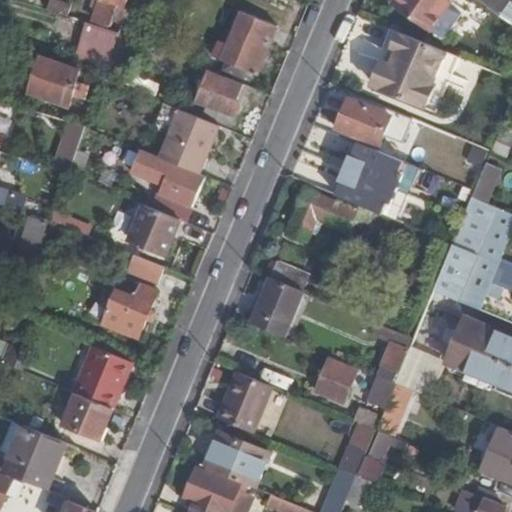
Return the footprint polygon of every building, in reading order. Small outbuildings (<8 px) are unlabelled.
[(46,0),(43,11),(63,17),(67,7),(46,0)] [(127,16),(132,0),(97,0),(94,8),(99,11),(94,21),(112,27),(118,13),(127,16)] [(398,0),(395,6),(433,34),(457,0),(398,0)] [(476,0),(502,18),(511,3),(511,1),(509,0),(476,0)] [(280,29),(245,15),(224,63),(232,68),(230,74),(243,79),(246,73),(260,79),(280,29)] [(80,56),(109,66),(120,35),(90,26),(80,56)] [(393,65),(399,52),(394,50),(401,34),(393,31),(380,60),(388,63),(393,65)] [(449,54),(401,34),(394,50),(399,52),(393,65),(388,63),(381,66),(375,82),(377,89),(426,109),(449,54)] [(438,114),(461,59),(449,54),(426,109),(438,114)] [(30,94),(71,105),(74,95),(78,95),(80,88),(74,87),(79,67),(38,57),(30,94)] [(241,102),(247,87),(213,73),(199,105),(233,119),(240,118),(244,113),(244,107),(241,102)] [(415,121),(353,95),(339,131),(354,138),(350,145),(366,152),(369,144),(382,149),(387,136),(406,144),(415,121)] [(162,160),(181,169),(202,177),(222,129),(182,112),(162,160)] [(486,169),(492,154),(460,140),(454,156),(486,169)] [(69,176),(77,156),(67,152),(59,173),(69,176)] [(86,155),(78,152),(77,156),(69,177),(82,182),(90,161),(86,155)] [(162,160),(148,154),(138,176),(164,187),(161,195),(194,209),(206,181),(181,171),(181,169),(162,160)] [(340,172),(302,156),(293,179),(331,194),(340,172)] [(494,200),(505,167),(489,162),(478,195),(494,200)] [(0,207),(17,212),(20,202),(11,198),(12,195),(0,190),(0,207)] [(291,235),(309,243),(316,228),(324,230),(326,224),(350,234),(357,219),(361,221),(364,216),(359,213),(360,212),(310,191),(291,235)] [(479,257),(501,266),(511,237),(511,217),(473,201),(454,247),(479,257)] [(184,223),(147,208),(133,243),(170,258),(184,223)] [(56,215),(53,223),(90,239),(93,230),(56,215)] [(24,217),(13,252),(22,254),(33,220),(24,217)] [(0,247),(0,260),(35,272),(49,225),(33,220),(22,254),(13,252),(0,247)] [(454,247),(434,293),(459,303),(479,257),(454,247)] [(160,286),(166,270),(112,248),(108,259),(131,269),(129,274),(160,286)] [(490,291),(501,266),(479,257),(459,303),(482,313),(490,291)] [(280,262),(274,279),(308,294),(315,277),(280,262)] [(511,299),(511,270),(501,266),(490,291),(511,299)] [(274,279),(254,325),(289,339),(308,294),(274,279)] [(106,328),(140,341),(149,321),(155,324),(159,314),(153,312),(160,294),(144,287),(138,300),(121,293),(115,306),(105,302),(99,317),(109,320),(106,328)] [(511,324),(511,299),(490,291),(482,313),(511,324)] [(448,365),(511,391),(511,339),(466,321),(448,365)] [(380,377),(397,384),(411,351),(392,344),(379,376),(380,377)] [(115,413),(135,366),(98,350),(79,398),(115,413)] [(319,392),(345,403),(359,372),(332,360),(319,392)] [(292,395),(240,373),(230,396),(246,403),(245,407),(257,412),(259,409),(282,418),(292,395)] [(397,384),(380,377),(370,402),(387,409),(388,404),(395,389),(397,384)] [(395,389),(388,404),(402,409),(409,394),(395,389)] [(102,444),(115,413),(79,398),(66,429),(102,444)] [(361,424),(375,430),(380,418),(361,410),(356,422),(361,424)] [(343,470),(359,477),(378,431),(375,430),(361,424),(343,470)] [(511,432),(504,429),(485,475),(511,486),(511,432)] [(70,449),(27,431),(14,461),(57,480),(70,449)] [(221,434),(206,468),(210,470),(254,489),(269,455),(221,434)] [(207,511),(237,511),(244,495),(284,511),(310,511),(254,489),(210,470),(208,474),(197,469),(185,497),(191,499),(209,507),(207,511)] [(344,511),(359,477),(343,470),(342,470),(324,511),(344,511)] [(0,474),(0,509),(3,511),(14,480),(0,474)] [(95,511),(52,494),(47,506),(61,511),(95,511)] [(191,499),(186,511),(207,511),(209,507),(191,499)] [(483,511),(508,511),(511,507),(489,499),(483,511)]
